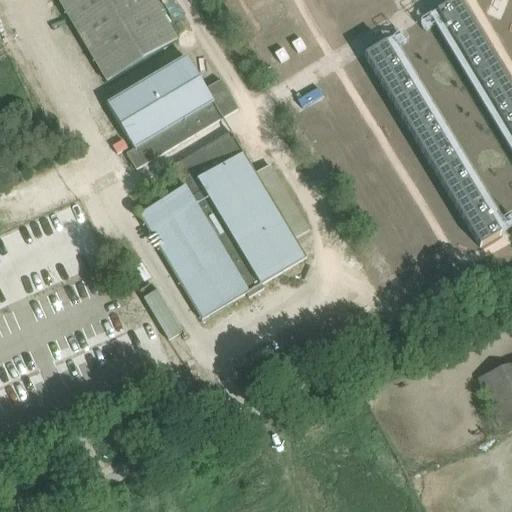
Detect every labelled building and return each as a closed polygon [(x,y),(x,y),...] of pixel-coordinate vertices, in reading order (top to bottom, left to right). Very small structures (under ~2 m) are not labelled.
[(61,0),(109,81),(177,41),(153,0),(61,0)] [(511,93),(457,2),(436,15),(511,140),(511,93)] [(385,46),(364,58),(479,250),(500,237),(385,46)] [(186,57),(106,104),(135,153),(127,158),(136,173),(238,111),(220,82),(205,91),(186,57)] [(182,190),(138,216),(201,322),(246,296),(249,300),(264,290),(262,286),(307,260),(295,241),(309,232),(270,167),(256,176),(232,134),(171,170),(182,190)] [(0,263),(12,295),(92,263),(78,227),(101,218),(91,195),(0,230),(0,263)] [(144,301),(148,308),(169,342),(184,332),(160,291),(144,301)] [(511,361),(475,378),(501,436),(511,431),(511,361)]
